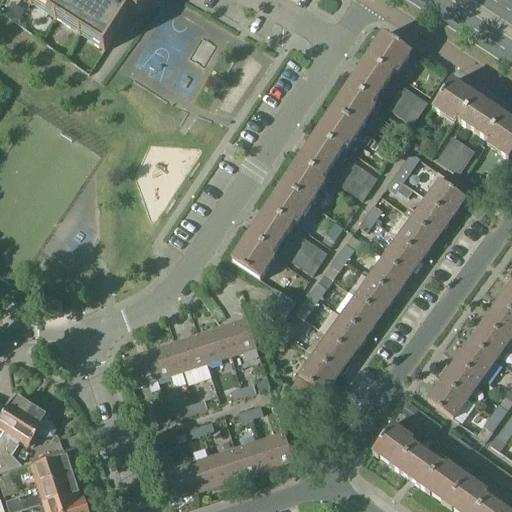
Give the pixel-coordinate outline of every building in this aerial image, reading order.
[(20,0),(104,54),(105,54),(131,14),(139,19),(145,8),(149,2),(146,0),(137,0),(135,3),(130,0),(20,0)] [(405,66),(411,56),(383,37),(379,43),(381,44),(373,56),(372,55),(344,96),(345,97),(338,109),(336,108),(332,113),(361,132),(368,122),(358,116),(364,107),(370,111),(395,74),(389,69),(395,60),(405,66)] [(458,87),(451,83),(432,112),(442,119),(449,110),(458,116),(454,122),(492,147),(496,141),(504,147),(498,156),(508,163),(511,157),(511,125),(509,124),(511,122),(469,94),(468,96),(457,89),(458,87)] [(403,90),(396,101),(420,117),(428,107),(403,90)] [(413,128),(420,117),(396,101),(389,112),(413,128)] [(361,132),(332,113),(329,119),(330,120),(323,131),(321,130),(293,172),(295,173),(287,184),(286,183),(282,188),(311,207),(317,197),(308,191),(314,182),(320,186),(345,149),(339,145),(345,136),(354,142),(361,132)] [(363,136),(359,142),(367,147),(371,142),(363,136)] [(417,149),(424,154),(431,144),(424,139),(417,149)] [(453,141),(437,164),(448,172),(464,148),(453,141)] [(474,155),(464,148),(448,172),(459,179),(474,155)] [(394,180),(403,186),(411,174),(419,162),(416,160),(408,160),(394,180)] [(353,166),(346,177),(370,193),(377,182),(353,166)] [(444,185),(446,182),(438,175),(429,189),(433,192),(426,202),(452,220),(466,201),(444,185)] [(363,204),(370,193),(346,177),(339,188),(363,204)] [(403,186),(394,180),(386,191),(395,197),(397,194),(407,201),(407,202),(413,206),(418,198),(419,197),(403,186)] [(273,206),(271,205),(243,246),(245,248),(237,259),(236,258),(232,264),(260,283),(267,272),(258,266),(264,258),(270,261),(295,224),(289,220),(295,211),(304,217),(311,207),(282,188),(279,194),(280,195),(273,206)] [(452,220),(426,202),(417,214),(410,209),(404,217),(407,219),(408,219),(412,222),(438,240),(452,220)] [(366,220),(374,225),(382,215),(374,209),(366,220)] [(408,219),(407,219),(404,217),(402,216),(388,235),(397,242),(398,241),(424,260),(438,240),(412,222),(408,219)] [(367,235),(374,225),(366,220),(359,230),(367,235)] [(361,245),(352,239),(338,258),(347,265),(361,245)] [(303,241),(296,252),(320,268),(327,257),(303,241)] [(424,260),(398,241),(397,242),(383,261),(409,279),(424,260)] [(313,279),(320,268),(296,252),(289,262),(313,279)] [(338,258),(325,278),(333,284),(347,265),(338,258)] [(369,280),(395,299),(409,279),(383,261),(369,280)] [(333,284),(325,278),(310,298),(319,304),(333,284)] [(369,280),(356,300),(381,318),(395,299),(369,280)] [(511,285),(511,286),(498,305),(511,315),(511,285)] [(267,304),(288,317),(295,305),(274,292),(267,304)] [(319,304),(310,298),(296,317),(305,323),(319,304)] [(381,318),(356,300),(342,319),(367,338),(381,318)] [(280,328),(288,317),(267,304),(260,314),(280,328)] [(484,325),(509,343),(511,339),(511,315),(498,305),(484,325)] [(243,324),(222,331),(231,358),(256,350),(245,318),(241,319),(243,324)] [(342,319),(328,339),(353,357),(367,338),(342,319)] [(484,325),(469,344),(495,363),(509,343),(484,325)] [(282,336),(290,342),(298,332),(290,326),(282,336)] [(207,366),(231,358),(222,331),(201,337),(200,333),(196,334),(207,366)] [(182,375),(207,366),(196,334),(193,335),(194,340),(173,347),(182,375)] [(283,352),(290,342),(282,336),(275,346),(283,352)] [(347,366),(353,357),(328,339),(314,359),(339,377),(341,375),(344,377),(350,368),(347,366)] [(481,382),(481,383),(489,389),(495,381),(487,375),(495,363),(469,344),(455,364),(481,382)] [(157,383),(182,375),(173,347),(153,353),(151,349),(147,350),(157,383)] [(133,391),(157,383),(147,350),(143,351),(144,356),(124,363),(133,391)] [(339,377),(314,359),(291,391),(315,409),(324,396),(325,397),(339,377)] [(441,383),(467,402),(481,383),(481,382),(455,364),(449,372),(446,370),(440,379),(443,381),(441,383)] [(467,402),(441,383),(427,403),(453,422),(456,419),(467,402)] [(253,388),(242,392),(244,400),(255,396),(253,388)] [(233,403),(244,400),(242,392),(231,396),(233,403)] [(0,462),(1,461),(0,460),(0,459),(35,407),(17,395),(14,399),(12,398),(6,407),(10,410),(3,420),(1,419),(0,419),(0,431),(4,434),(0,440),(0,462)] [(204,404),(192,408),(195,416),(207,412),(204,404)] [(408,405),(400,416),(417,428),(418,428),(435,440),(442,430),(425,417),(408,405)] [(0,460),(1,461),(0,462),(0,475),(21,468),(11,458),(20,445),(29,451),(30,449),(32,451),(38,442),(35,440),(38,435),(45,439),(53,438),(56,433),(54,426),(49,422),(51,418),(35,407),(0,459),(0,460)] [(184,420),(195,416),(192,408),(182,412),(184,420)] [(491,419),(499,424),(507,414),(499,408),(491,419)] [(250,414),(253,421),(263,418),(260,410),(250,414)] [(241,425),(253,421),(250,414),(238,418),(241,425)] [(499,424),(491,419),(484,430),(477,439),(486,446),(493,436),(492,435),(499,424)] [(155,421),(144,425),(146,432),(157,429),(155,421)] [(199,430),(202,438),(214,434),(211,426),(199,430)] [(392,428),(372,456),(378,460),(379,459),(390,466),(389,468),(430,497),(431,496),(442,503),(441,505),(446,509),(466,481),(457,474),(450,482),(441,476),(446,470),(409,445),(405,450),(396,444),(402,435),(392,428)] [(500,455),(511,437),(511,433),(505,428),(490,448),(500,455)] [(192,442),(202,438),(199,430),(189,434),(192,442)] [(442,445),(475,468),(482,459),(449,435),(442,445)] [(294,465),(284,436),(259,445),(269,473),(294,465)] [(151,447),(153,454),(165,451),(162,443),(151,447)] [(269,473),(259,445),(235,453),(244,481),(269,473)] [(210,461),(219,489),(244,481),(235,453),(210,461)] [(35,478),(38,487),(74,475),(68,458),(31,470),(34,479),(35,478)] [(511,486),(511,479),(482,459),(475,468),(508,492),(511,486)] [(210,461),(186,469),(195,497),(219,489),(210,461)] [(170,505),(195,497),(186,469),(161,477),(170,505)] [(6,505),(8,511),(25,511),(42,507),(80,494),(74,475),(38,487),(41,497),(20,504),(19,501),(6,505)] [(0,479),(0,487),(1,490),(1,491),(2,490),(4,498),(16,495),(12,487),(13,487),(10,476),(0,479)] [(503,511),(483,497),(479,503),(470,496),(476,488),(466,481),(446,509),(450,511),(452,511),(453,511),(503,511)] [(83,503),(80,494),(42,507),(44,511),(86,511),(88,511),(85,502),(83,503)]
